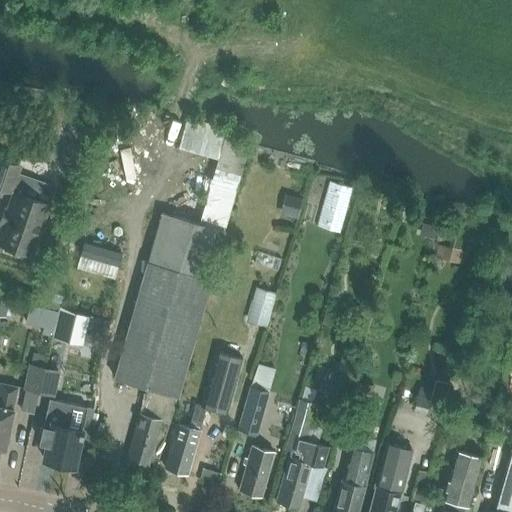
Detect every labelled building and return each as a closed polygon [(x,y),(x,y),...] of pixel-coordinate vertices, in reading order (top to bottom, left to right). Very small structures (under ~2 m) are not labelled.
[(74,104),(69,120),(94,128),(99,113),(74,104)] [(138,113),(135,122),(147,126),(150,116),(138,113)] [(223,236),(250,143),(229,137),(231,129),(189,117),(180,148),(216,159),(198,222),(162,212),(115,378),(147,387),(127,457),(149,463),(161,420),(170,423),(223,236)] [(30,254),(48,203),(23,195),(26,187),(13,182),(19,165),(0,158),(0,187),(14,193),(0,232),(0,243),(4,245),(2,250),(22,256),(23,252),(30,254)] [(293,203),(290,213),(297,215),(300,205),(293,203)] [(427,224),(424,236),(435,239),(438,227),(427,224)] [(369,241),(366,255),(380,259),(383,244),(369,241)] [(84,242),(81,255),(118,265),(122,253),(84,242)] [(436,245),(433,257),(462,264),(465,251),(436,245)] [(266,326),(276,293),(257,288),(248,321),(266,326)] [(0,291),(0,314),(4,316),(9,293),(0,291)] [(52,335),(58,310),(57,310),(29,304),(25,322),(43,326),(41,333),(51,335),(52,335)] [(59,305),(58,310),(52,335),(52,337),(81,344),(87,315),(59,305)] [(228,413),(243,359),(217,351),(202,405),(194,402),(187,427),(177,424),(165,468),(187,474),(206,407),(228,413)] [(34,354),(31,366),(45,369),(47,357),(34,354)] [(45,369),(31,366),(26,388),(39,392),(45,369)] [(58,372),(45,369),(39,392),(53,395),(58,372)] [(354,380),(349,399),(368,405),(374,386),(354,380)] [(12,408),(17,387),(0,383),(0,384),(0,447),(5,449),(14,408),(12,408)] [(421,387),(415,410),(428,413),(433,390),(421,387)] [(269,395),(250,388),(238,429),(257,434),(269,395)] [(74,464),(81,430),(87,407),(75,404),(50,399),(44,427),(41,442),(48,443),(45,458),(56,460),(55,467),(73,470),(74,464)] [(323,466),(328,447),(305,440),(315,404),(301,400),(286,448),(292,450),(290,457),(289,457),(276,501),(299,507),(312,463),(323,466)] [(449,410),(442,432),(451,435),(453,425),(461,427),(465,415),(449,410)] [(375,453),(378,441),(353,435),(350,446),(348,446),(331,511),(361,511),(377,453),(375,453)] [(401,493),(413,450),(386,443),(375,486),(376,486),(369,511),(395,511),(400,493),(401,493)] [(261,496),(274,452),(252,446),(240,490),(261,496)] [(444,499),(465,505),(470,506),(483,457),(457,450),(444,499)] [(463,511),(465,505),(444,499),(440,511),(463,511)] [(430,511),(432,507),(413,502),(410,511),(430,511)]
